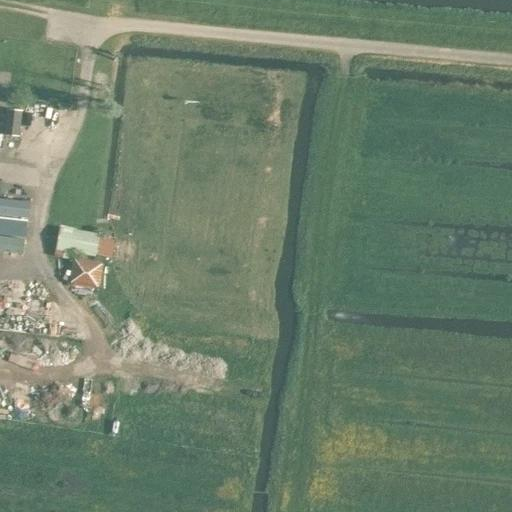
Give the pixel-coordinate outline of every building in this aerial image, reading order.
[(73,89),(77,63),(74,62),(75,50),(47,46),(41,84),(73,89)] [(3,134),(18,136),(22,110),(6,108),(3,134)] [(0,197),(0,213),(27,217),(28,201),(0,197)] [(0,247),(21,250),(24,235),(26,219),(0,216),(0,247)] [(126,223),(124,244),(134,246),(137,224),(126,223)] [(54,255),(68,258),(69,249),(95,253),(110,256),(114,236),(58,226),(55,246),(54,255)] [(1,311),(17,314),(18,305),(22,306),(24,293),(4,290),(1,311)]
